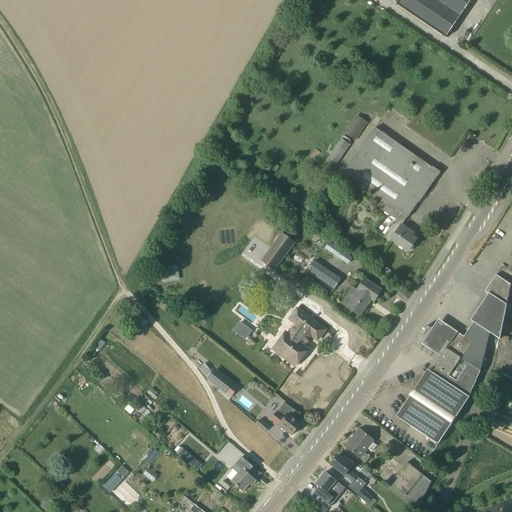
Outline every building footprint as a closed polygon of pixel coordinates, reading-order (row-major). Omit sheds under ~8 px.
[(471,0),(399,0),(397,4),(446,38),(471,0)] [(368,122),(356,115),(344,133),(355,141),(368,122)] [(409,195),(419,202),(436,176),(438,177),(441,172),(432,166),(431,168),(375,128),(344,173),(388,204),(394,208),(400,200),(404,203),(409,195)] [(350,145),(341,138),(321,167),(330,174),(350,145)] [(408,218),(419,202),(409,195),(404,203),(400,200),(394,208),(388,204),(383,211),(397,221),(394,225),(393,224),(383,238),(391,243),(392,241),(409,252),(417,240),(410,235),(412,233),(402,225),(407,217),(408,218)] [(281,233),(261,261),(274,271),(295,243),(281,233)] [(337,257),(341,251),(337,248),(333,253),(337,257)] [(353,258),(342,250),(341,251),(337,257),(348,265),(353,258)] [(334,289),(341,280),(315,261),(308,271),(334,289)] [(178,280),(177,265),(160,266),(161,281),(178,280)] [(500,340),(503,325),(511,285),(496,275),(485,292),(488,294),(470,320),(474,323),(464,337),(473,343),(462,359),(464,360),(464,361),(469,364),(457,382),(436,368),(433,373),(428,370),(415,391),(413,390),(409,396),(411,397),(397,418),(438,445),(470,398),(469,397),(480,372),(490,333),(500,340)] [(347,308),(360,316),(371,300),(374,302),(382,291),(365,279),(357,290),(359,291),(347,308)] [(317,340),(325,330),(297,309),(290,319),(297,325),(289,335),(286,333),(281,341),(285,344),(279,353),(295,366),(308,349),(304,346),(312,336),(317,340)] [(421,343),(438,354),(447,340),(450,342),(458,330),(438,317),(421,343)] [(473,343),(464,337),(457,333),(447,348),(462,359),(473,343)] [(464,360),(462,359),(447,348),(435,367),(436,368),(457,382),(469,364),(464,361),(464,360)] [(225,392),(232,383),(215,370),(208,379),(225,392)] [(158,394),(152,388),(147,393),(154,399),(158,394)] [(283,432),(286,431),(292,435),(301,424),(294,419),(298,413),(285,403),(282,407),(281,406),(271,420),(279,426),(280,426),(280,429),(283,432)] [(260,419),(256,424),(265,433),(270,427),(260,419)] [(486,420),(481,434),(485,435),(486,430),(489,421),(486,420)] [(366,463),(371,458),(365,453),(374,441),(360,429),(354,436),(357,438),(348,449),(366,463)] [(270,465),(282,450),(258,431),(247,445),(270,465)] [(339,455),(331,465),(352,483),(357,476),(349,470),(354,464),(346,457),(344,459),(339,455)] [(233,468),(239,473),(232,481),(243,491),(249,484),(252,486),(256,481),(248,474),(253,467),(242,458),(233,468)] [(407,462),(388,486),(417,511),(432,482),(407,462)] [(491,466),(480,471),(483,477),(494,472),(491,466)] [(148,468),(143,475),(153,482),(158,475),(148,468)] [(340,495),(331,487),(336,481),(325,472),(316,484),(325,492),(320,498),(331,507),(340,495)] [(456,483),(459,489),(477,482),(474,476),(456,483)] [(44,492),(37,486),(29,496),(35,501),(44,492)] [(367,503),(372,497),(363,489),(358,495),(367,503)] [(204,511),(201,509),(201,510),(195,504),(184,496),(181,498),(192,508),(190,510),(192,511),(204,511)] [(47,511),(49,511),(56,504),(48,497),(41,505),(47,511)]
